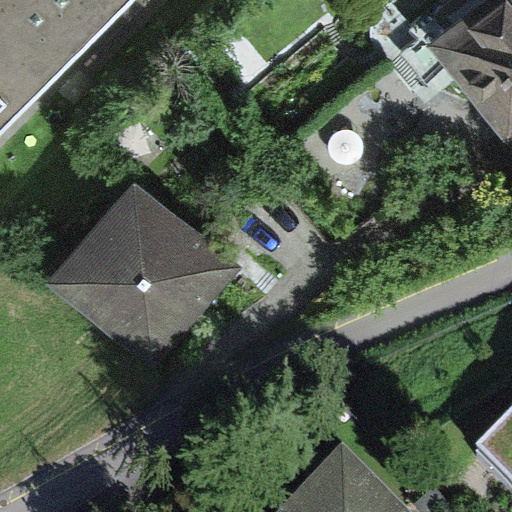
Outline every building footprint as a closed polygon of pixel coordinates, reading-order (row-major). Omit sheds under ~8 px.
[(0,0),(0,111),(113,0),(0,0)] [(511,0),(478,0),(432,40),(497,115),(511,102),(511,0)] [(122,194),(54,274),(143,349),(211,268),(122,194)] [(511,423),(481,458),(511,485),(511,423)] [(368,511),(331,476),(296,511),(368,511)] [(439,511),(424,499),(413,511),(439,511)]
